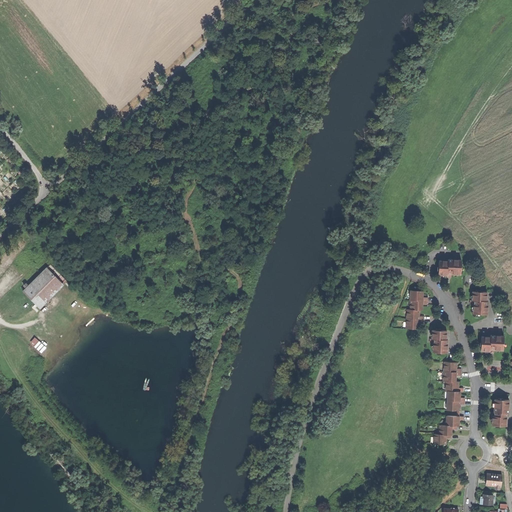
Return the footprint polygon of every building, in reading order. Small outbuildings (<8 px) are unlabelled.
[(447,276),(451,276),(451,274),(461,274),(461,260),(448,259),(448,261),(439,260),(438,275),(447,275),(447,276)] [(24,292),(41,308),(68,281),(52,264),(30,286),(27,289),(24,292)] [(410,300),(428,301),(428,297),(423,297),(423,294),(423,291),(410,290),(410,300)] [(487,314),(488,301),(487,301),(487,292),(473,291),(472,300),(471,300),(471,304),(473,304),(473,314),(487,314)] [(428,301),(410,300),(410,310),(419,310),(422,310),(422,307),(422,304),(427,304),(428,301)] [(424,316),(419,316),(419,313),(419,310),(410,310),(406,310),(406,319),(424,319),(424,316)] [(419,323),(424,323),(424,319),(406,319),(406,329),(419,329),(419,325),(419,323)] [(433,352),(447,353),(448,342),(448,339),(446,339),(447,330),(432,330),(432,338),(431,338),(431,343),(433,343),(433,352)] [(490,352),(494,352),(494,350),(503,350),(504,336),(491,335),(491,337),(481,336),(481,351),(490,351),(490,352)] [(45,350),(38,343),(35,346),(42,352),(45,350)] [(444,372),(461,372),(461,369),(457,369),(457,367),(457,362),(444,362),(444,372)] [(443,381),(446,381),(456,381),(456,377),(456,376),(461,376),(461,372),(444,372),(443,381)] [(447,391),(460,392),(463,392),(463,388),(458,388),(458,387),(459,382),(456,381),(446,381),(445,391),(447,391)] [(460,397),(460,392),(447,391),(447,400),(465,401),(465,398),(460,398),(460,397)] [(460,406),(460,405),(464,405),(465,401),(447,400),(447,410),(457,410),(459,410),(460,410),(460,406)] [(492,425),(506,426),(506,417),(506,413),(509,413),(509,400),(495,400),(494,412),(492,412),(492,416),(492,425)] [(446,425),(457,426),(458,426),(458,421),(458,420),(464,420),(464,416),(459,416),(456,416),(446,415),(446,425)] [(439,425),(439,435),(451,435),(451,430),(451,429),(457,429),(457,426),(446,425),(439,425)] [(451,435),(439,435),(434,434),(433,444),(446,445),(446,439),(446,438),(451,439),(451,435)] [(499,489),(500,486),(501,486),(502,475),(487,473),(486,478),(486,485),(496,486),(495,489),(499,489)] [(495,504),(496,492),(484,491),(483,495),(480,495),(480,501),(480,504),(492,505),(492,503),(495,504)]
